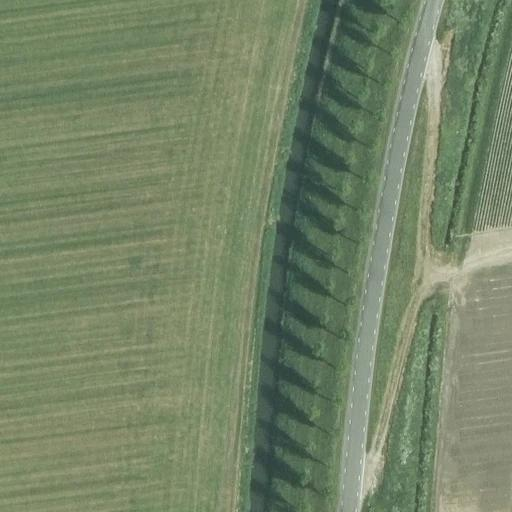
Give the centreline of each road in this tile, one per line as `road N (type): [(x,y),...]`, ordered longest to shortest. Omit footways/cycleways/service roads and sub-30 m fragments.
road 1 (tertiary): [(349,511),(382,232),(433,0)]
road 2 (track): [(420,47),(429,92),(421,246),(433,273),(415,296),(372,458),(350,496)]
